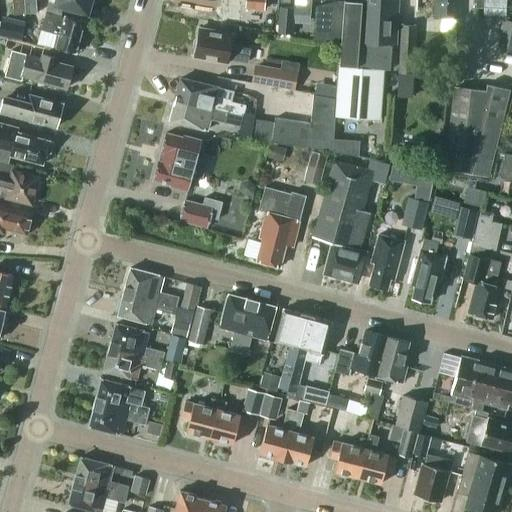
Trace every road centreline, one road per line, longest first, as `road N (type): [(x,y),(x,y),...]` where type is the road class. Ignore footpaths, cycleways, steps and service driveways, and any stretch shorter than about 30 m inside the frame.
road 1 (residential): [(511,359),(81,234)]
road 2 (residential): [(32,426),(280,495)]
road 3 (residential): [(81,234),(140,0)]
road 4 (residential): [(32,426),(81,234)]
